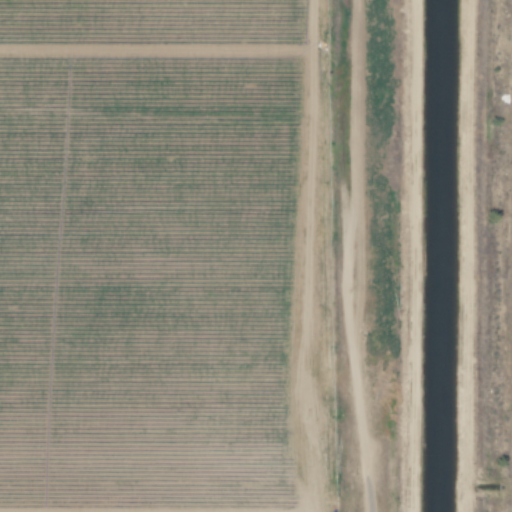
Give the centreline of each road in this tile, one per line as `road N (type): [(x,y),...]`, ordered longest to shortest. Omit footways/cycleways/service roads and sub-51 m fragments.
road 1 (track): [(346,0),(346,235),(366,511)]
road 2 (track): [(410,511),(413,0)]
road 3 (track): [(464,511),(465,0)]
